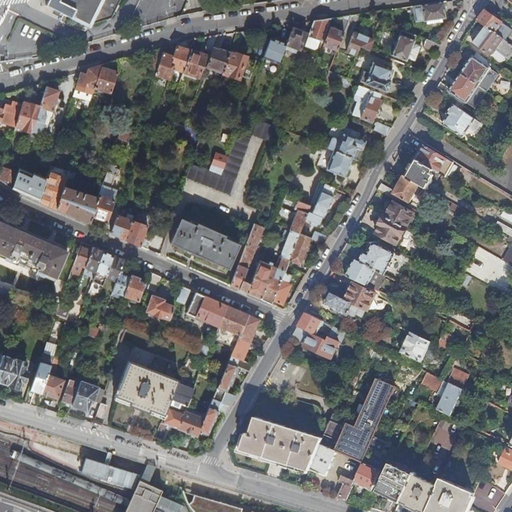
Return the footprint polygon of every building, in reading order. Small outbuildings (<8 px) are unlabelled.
[(48,0),(46,6),(65,16),(72,0),(48,0)] [(72,0),(65,16),(71,18),(72,17),(89,25),(101,0),(72,0)] [(508,17),(511,12),(511,3),(507,0),(493,0),(491,4),(508,17)] [(415,22),(423,21),(445,18),(443,1),(421,5),(413,6),(415,22)] [(478,21),(485,26),(495,33),(503,23),(485,11),(478,21)] [(369,49),(373,39),(354,31),(360,14),(350,15),(344,30),(344,32),(338,48),(356,54),(359,45),(369,49)] [(338,28),(344,30),(350,15),(342,16),(342,18),(338,28)] [(314,20),(304,46),(314,50),(317,48),(320,41),(322,42),(331,18),(322,19),(314,20)] [(511,53),(511,45),(495,33),(485,26),(473,42),(467,37),(464,43),(477,53),(482,57),(486,52),(491,56),(496,49),(508,58),(511,53)] [(307,33),(292,27),(286,44),(286,45),(300,50),(307,33)] [(323,46),(337,50),(338,48),(344,32),(330,27),(323,46)] [(408,57),(413,43),(416,35),(401,29),(391,55),(406,61),(408,57)] [(207,50),(212,51),(213,47),(218,35),(210,36),(206,48),(207,50)] [(264,58),(279,64),(286,45),(286,44),(271,38),(264,58)] [(440,44),(426,39),(424,46),(436,51),(440,44)] [(421,45),(413,43),(408,57),(415,60),(421,45)] [(157,69),(155,74),(169,79),(173,68),(183,72),(190,50),(177,46),(173,57),(162,53),(157,69)] [(162,53),(164,47),(152,50),(147,65),(157,69),(162,53)] [(223,73),(230,52),(220,48),(220,49),(213,47),(212,51),(206,67),(223,73)] [(206,55),(190,50),(183,72),(199,77),(206,55)] [(223,74),(233,77),(239,79),(241,75),(250,78),(256,61),(247,58),(247,56),(236,53),(236,54),(230,52),(223,73),(223,74)] [(300,59),(314,65),(316,58),(302,53),(300,59)] [(482,57),(477,53),(474,57),(473,56),(461,74),(487,92),(498,75),(490,70),(491,69),(489,67),(492,64),(482,57)] [(367,84),(365,88),(381,94),(384,95),(386,91),(387,91),(391,80),(388,79),(393,66),(384,63),(383,65),(373,62),(369,72),(364,71),(361,81),(364,83),(367,84)] [(73,96),(91,101),(95,87),(102,67),(101,67),(102,65),(90,69),(88,74),(81,71),(73,96)] [(95,87),(112,92),(118,72),(102,67),(95,87)] [(348,88),(352,79),(347,77),(329,70),(324,82),(333,85),(334,82),(348,88)] [(230,83),(233,77),(223,74),(221,80),(230,83)] [(456,101),(463,105),(464,106),(466,103),(475,109),(487,92),(461,74),(451,89),(441,82),(437,88),(456,101)] [(506,89),(510,81),(502,78),(499,85),(506,89)] [(59,91),(46,86),(40,106),(32,131),(44,135),(52,111),(53,111),(59,91)] [(365,88),(359,86),(354,99),(357,101),(352,114),(371,122),(380,100),(378,100),(381,94),(365,88)] [(0,122),(0,121),(16,126),(23,104),(13,101),(12,106),(6,104),(4,109),(0,108),(0,122)] [(463,105),(456,101),(447,114),(449,116),(443,125),(463,138),(470,128),(476,119),(460,109),(463,105)] [(32,131),(40,106),(31,103),(31,104),(23,102),(23,104),(16,126),(23,128),(23,129),(31,132),(31,131),(32,131)] [(481,123),(476,119),(470,128),(476,131),(481,123)] [(181,135),(184,126),(167,120),(163,130),(181,136),(181,135)] [(252,134),(269,141),(275,126),(258,120),(252,134)] [(377,122),(374,130),(387,135),(391,128),(377,122)] [(352,157),(358,160),(362,150),(357,147),(360,139),(357,138),(359,133),(344,126),(339,139),(333,137),(332,138),(328,147),(352,157)] [(443,133),(435,128),(431,134),(440,139),(443,133)] [(132,142),(134,136),(129,134),(130,133),(121,130),(118,138),(132,142)] [(231,194),(250,138),(237,133),(228,157),(222,175),(210,171),(191,163),(187,177),(231,194)] [(181,136),(178,143),(188,146),(196,149),(199,142),(181,135),(181,136)] [(185,154),(188,146),(178,143),(176,150),(185,154)] [(328,147),(325,146),(317,165),(344,176),(352,157),(328,147)] [(423,150),(417,159),(417,160),(441,174),(445,177),(452,164),(446,160),(447,159),(424,146),(423,150)] [(216,153),(210,171),(222,175),(228,157),(216,153)] [(406,177),(420,185),(428,189),(428,190),(428,189),(433,182),(433,179),(434,176),(436,176),(437,175),(440,176),(441,174),(417,160),(416,161),(416,160),(406,177)] [(117,166),(110,163),(107,171),(99,195),(98,197),(92,215),(92,216),(107,221),(117,190),(111,188),(118,168),(116,168),(117,166)] [(19,172),(3,167),(0,176),(0,179),(13,189),(19,172)] [(40,200),(46,180),(20,168),(19,172),(13,189),(29,196),(40,200)] [(67,177),(66,177),(49,172),(46,180),(40,200),(52,206),(57,208),(67,178),(67,177)] [(406,177),(404,176),(394,193),(410,203),(414,195),(420,185),(406,177)] [(90,223),(92,216),(92,215),(98,197),(68,187),(70,179),(67,178),(57,208),(77,217),(90,223)] [(331,194),(334,188),(321,182),(315,195),(311,206),(305,219),(310,221),(312,223),(316,225),(318,224),(319,224),(322,217),(323,217),(325,214),(333,195),(331,194)] [(382,183),(378,190),(390,196),(394,190),(382,183)] [(420,185),(414,195),(422,200),(428,189),(420,185)] [(285,187),(281,198),(286,200),(290,189),(285,187)] [(301,190),(300,193),(297,200),(311,206),(315,195),(301,190)] [(264,227),(255,223),(236,271),(237,271),(231,285),(252,295),(272,303),(273,300),(285,272),(289,260),(300,233),(302,226),(305,219),(311,206),(297,200),(294,208),(298,209),(290,229),(291,229),(276,267),(260,259),(250,283),(244,280),(256,248),(264,227)] [(386,217),(406,228),(414,214),(394,203),(386,217)] [(511,214),(505,211),(502,217),(511,222),(511,214)] [(132,221),(117,215),(111,232),(121,236),(126,239),(132,221)] [(407,229),(406,228),(386,217),(385,217),(380,226),(382,226),(378,234),(400,246),(404,238),(402,237),(407,229)] [(146,232),(148,226),(135,222),(136,219),(133,218),(132,221),(126,239),(136,243),(141,246),(146,232)] [(171,242),(233,270),(240,254),(236,253),(240,244),(225,238),(226,235),(198,223),(197,225),(182,218),(171,242)] [(68,252),(0,221),(0,253),(5,256),(4,259),(16,265),(18,262),(31,267),(29,270),(42,276),(44,273),(56,278),(68,252)] [(496,227),(510,235),(511,236),(511,228),(499,221),(496,227)] [(315,231),(312,238),(324,243),(328,237),(315,231)] [(153,234),(146,232),(141,246),(148,249),(153,234)] [(300,264),(310,238),(300,233),(289,260),(300,264)] [(511,236),(510,235),(507,241),(511,243),(511,244),(503,261),(511,265),(511,236)] [(347,243),(342,252),(385,275),(396,254),(376,243),(373,244),(368,254),(347,243)] [(83,248),(80,246),(74,264),(71,272),(78,275),(80,273),(83,267),(85,268),(91,250),(83,248)] [(92,247),(91,250),(85,268),(90,270),(88,276),(93,278),(103,252),(98,250),(92,247)] [(92,281),(102,286),(106,276),(106,277),(113,256),(108,254),(103,252),(93,278),(92,281)] [(385,275),(342,252),(337,259),(351,266),(346,276),(378,291),(386,276),(385,275)] [(113,256),(106,277),(116,281),(120,271),(123,261),(120,259),(113,256)] [(464,273),(465,273),(470,264),(463,260),(458,269),(464,273)] [(125,273),(120,271),(116,281),(112,292),(123,296),(129,277),(125,275),(125,273)] [(288,282),(291,275),(285,272),(273,300),(283,305),(291,284),(288,282)] [(465,273),(464,273),(459,283),(466,286),(472,277),(465,273)] [(152,274),(147,288),(155,291),(160,277),(152,274)] [(129,277),(123,296),(137,301),(144,284),(143,282),(138,281),(139,278),(130,275),(129,277)] [(346,300),(366,310),(368,311),(377,293),(355,283),(346,300)] [(0,304),(23,313),(29,295),(0,286),(0,304)] [(181,286),(175,302),(184,305),(190,290),(189,290),(181,286)] [(112,292),(109,299),(120,303),(123,296),(112,292)] [(211,299),(195,292),(186,313),(218,327),(226,306),(211,299)] [(366,310),(346,300),(330,292),(324,304),(348,315),(349,313),(355,316),(357,314),(363,317),(366,310)] [(48,294),(46,300),(51,302),(60,304),(62,298),(48,294)] [(161,316),(169,319),(173,307),(162,303),(162,301),(152,297),(147,311),(153,314),(161,317),(161,316)] [(46,318),(54,320),(56,316),(59,308),(60,304),(51,302),(46,318)] [(107,306),(105,312),(115,316),(117,311),(107,306)] [(226,306),(218,327),(239,335),(248,316),(243,314),(226,306)] [(67,320),(70,312),(59,308),(56,316),(67,320)] [(324,322),(306,313),(302,321),(298,326),(311,332),(315,334),(321,323),(323,324),(324,322)] [(239,335),(234,348),(230,356),(242,361),(259,321),(248,316),(239,335)] [(445,332),(450,335),(456,324),(451,321),(449,324),(445,332)] [(84,335),(95,339),(99,329),(88,325),(84,335)] [(311,332),(298,326),(293,336),(306,343),(305,345),(333,358),(340,341),(329,336),(328,340),(315,334),(311,332)] [(234,348),(239,335),(218,327),(213,340),(234,348)] [(439,346),(434,343),(433,346),(429,348),(432,342),(411,332),(401,352),(422,362),(426,353),(427,357),(433,360),(436,359),(439,353),(438,349),(439,346)] [(43,353),(53,356),(56,346),(46,343),(43,353)] [(204,343),(201,353),(206,356),(210,345),(204,343)] [(457,359),(459,355),(444,348),(441,353),(454,359),(455,358),(457,359)] [(459,355),(457,359),(448,376),(446,381),(463,389),(470,376),(461,371),(469,356),(461,351),(459,355)] [(54,357),(53,356),(43,353),(30,390),(41,393),(50,365),(54,357)] [(219,382),(212,399),(222,403),(237,367),(249,372),(253,365),(242,361),(230,356),(219,382)] [(7,358),(0,380),(0,381),(9,384),(9,385),(18,388),(21,380),(25,382),(28,373),(23,372),(26,363),(17,360),(16,361),(7,358)] [(176,384),(177,381),(128,362),(118,389),(116,388),(114,392),(116,393),(115,396),(129,402),(129,405),(148,412),(149,410),(164,415),(176,384)] [(50,365),(41,393),(57,399),(64,380),(54,376),(56,371),(54,371),(56,367),(50,365)] [(451,416),(463,389),(446,381),(441,378),(428,372),(421,384),(439,393),(443,383),(449,385),(439,406),(434,403),(432,407),(451,416)] [(339,447),(365,459),(397,384),(381,376),(358,426),(351,422),(339,447)] [(72,386),(74,381),(69,379),(61,402),(71,405),(80,381),(77,380),(75,387),(72,386)] [(219,382),(215,380),(207,397),(212,399),(219,382)] [(100,403),(104,391),(97,388),(97,387),(80,381),(71,405),(86,410),(90,400),(92,401),(93,401),(100,403)] [(185,409),(192,390),(176,384),(164,415),(161,423),(178,429),(185,409)] [(205,416),(198,432),(207,435),(218,410),(225,413),(229,406),(222,403),(212,399),(205,416)] [(100,403),(96,415),(102,417),(107,405),(100,403)] [(178,429),(196,436),(198,432),(205,416),(198,414),(197,416),(191,414),(192,412),(185,409),(178,429)] [(311,470),(325,437),(256,417),(251,433),(249,432),(248,434),(247,434),(243,450),(311,470)] [(331,421),(325,437),(311,470),(327,476),(339,447),(347,428),(331,421)] [(447,446),(453,429),(439,424),(433,440),(447,446)] [(511,468),(511,448),(508,447),(500,463),(511,468)] [(114,469),(86,459),(80,475),(135,494),(141,478),(114,469)] [(377,491),(379,488),(387,473),(364,462),(355,483),(373,491),(373,490),(377,491)] [(391,463),(387,473),(379,488),(403,499),(415,474),(391,463)] [(424,511),(427,511),(429,509),(439,486),(419,476),(420,474),(416,472),(415,474),(403,499),(402,501),(408,504),(407,506),(420,511),(421,510),(424,511)] [(443,478),(439,486),(429,509),(434,511),(466,511),(476,492),(443,478)] [(339,498),(347,500),(353,486),(345,483),(339,498)] [(156,511),(165,494),(148,486),(144,484),(131,511),(156,511)] [(363,505),(370,507),(376,495),(369,492),(363,505)] [(225,502),(195,493),(193,501),(189,503),(190,506),(192,508),(194,511),(195,511),(199,511),(200,511),(201,511),(259,511),(252,510),(251,511),(248,511),(243,510),(243,507),(225,502)]
